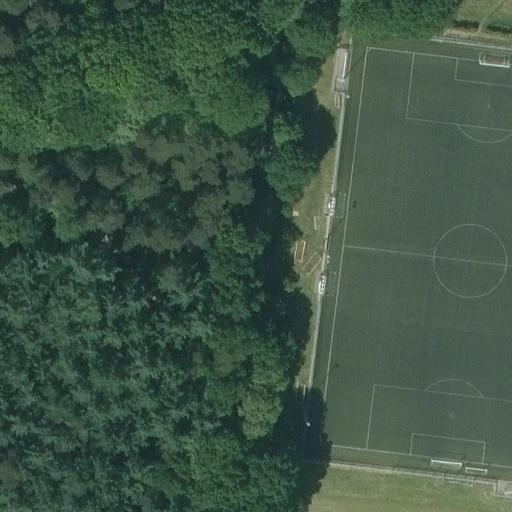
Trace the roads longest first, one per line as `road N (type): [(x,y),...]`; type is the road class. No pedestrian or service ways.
road 1 (track): [(225,511),(244,338),(266,257),(276,48),(267,8)]
road 2 (track): [(267,8),(0,87)]
